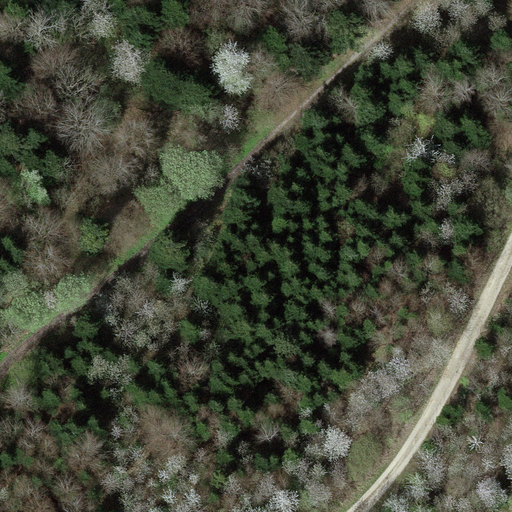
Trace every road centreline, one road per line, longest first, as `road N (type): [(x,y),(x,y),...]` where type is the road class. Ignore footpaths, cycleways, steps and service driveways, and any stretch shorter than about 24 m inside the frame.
road 1 (track): [(0,368),(199,203),(414,0)]
road 2 (track): [(356,511),(411,449),(511,242)]
